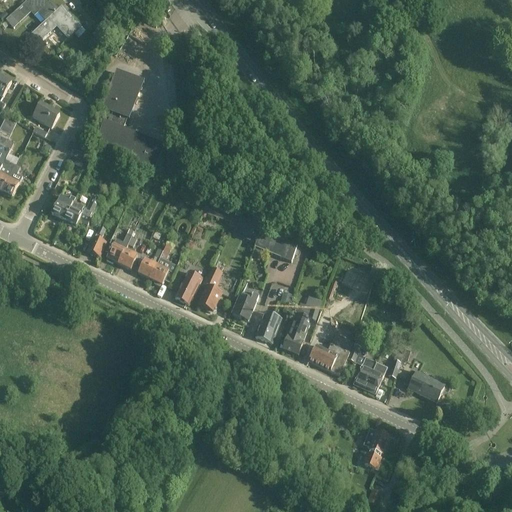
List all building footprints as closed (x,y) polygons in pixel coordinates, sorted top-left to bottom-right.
[(48,3),(44,0),(28,0),(27,2),(14,13),(5,22),(13,30),(35,11),(45,22),(59,10),(51,1),(48,3)] [(70,20),(60,9),(59,10),(45,22),(30,36),(37,44),(56,26),(68,39),(81,28),(72,18),(70,20)] [(4,13),(0,16),(0,19),(3,23),(9,18),(4,13)] [(64,52),(60,56),(64,61),(69,57),(64,52)] [(116,74),(117,75),(103,110),(102,110),(111,114),(106,126),(105,125),(106,125),(105,124),(96,147),(97,147),(97,146),(137,163),(135,169),(135,170),(135,169),(152,176),(153,175),(161,178),(165,170),(156,167),(164,148),(163,148),(138,138),(138,139),(122,132),(127,121),(129,121),(143,85),(144,85),(116,74)] [(0,97),(3,100),(12,85),(0,77),(0,97)] [(51,130),(60,117),(41,105),(33,118),(51,130)] [(0,132),(10,137),(16,124),(5,119),(0,130),(0,132)] [(44,140),(47,135),(35,129),(33,134),(44,140)] [(0,138),(8,142),(10,137),(0,132),(0,138)] [(0,193),(1,194),(8,181),(15,167),(5,163),(10,153),(14,146),(7,143),(8,142),(0,138),(0,148),(4,150),(0,159),(0,193)] [(84,154),(81,162),(89,165),(92,158),(84,154)] [(21,156),(18,162),(23,165),(26,159),(21,156)] [(15,167),(8,181),(1,194),(12,200),(19,186),(22,180),(17,177),(20,170),(15,168),(15,167)] [(75,200),(78,194),(66,188),(60,199),(61,199),(52,217),(64,223),(70,211),(74,204),(73,204),(75,200)] [(83,209),(74,204),(70,211),(64,223),(65,223),(64,225),(69,228),(70,226),(76,229),(79,223),(87,227),(93,216),(93,215),(99,204),(91,200),(86,211),(83,209)] [(207,204),(203,215),(231,224),(234,214),(207,204)] [(238,222),(234,231),(249,238),(250,235),(253,229),(238,222)] [(105,230),(100,228),(96,236),(102,238),(105,230)] [(280,260),(286,243),(279,240),(261,231),(254,250),(280,260)] [(123,244),(122,245),(128,247),(132,239),(127,237),(123,244)] [(87,254),(93,257),(93,258),(96,260),(97,259),(100,261),(107,246),(94,239),(87,254)] [(133,249),(137,241),(132,239),(128,247),(133,249)] [(113,246),(106,261),(107,262),(107,264),(111,266),(112,264),(119,267),(126,252),(128,247),(122,245),(123,244),(119,242),(119,243),(115,242),(113,246)] [(291,264),(297,247),(286,243),(280,260),(291,264)] [(150,282),(155,284),(154,286),(159,288),(160,287),(162,288),(166,280),(170,283),(177,269),(165,263),(172,248),(167,246),(164,254),(160,262),(157,267),(150,282)] [(160,262),(164,254),(158,251),(154,259),(160,262)] [(131,273),(138,258),(126,252),(119,267),(131,273)] [(150,282),(157,267),(145,261),(138,276),(150,282)] [(359,270),(354,283),(369,289),(374,276),(359,270)] [(204,287),(206,289),(197,307),(205,311),(205,312),(209,314),(211,314),(213,313),(215,313),(216,310),(215,308),(222,295),(218,293),(219,289),(217,288),(219,284),(223,275),(213,271),(209,280),(207,279),(204,287)] [(189,308),(203,281),(188,273),(174,300),(189,308)] [(337,285),(333,284),(327,301),(331,303),(337,285)] [(290,306),(293,297),(284,294),(280,303),(290,306)] [(239,299),(231,317),(240,321),(241,319),(244,321),(244,322),(249,324),(257,306),(256,306),(259,299),(253,297),(251,302),(249,301),(250,299),(242,296),(240,299),(239,299)] [(319,312),(300,306),(282,352),(299,358),(304,345),(303,344),(310,326),(307,325),(308,322),(315,324),(319,312)] [(269,332),(270,329),(269,328),(273,318),(264,314),(254,339),(263,343),(264,338),(267,339),(268,336),(265,335),(267,331),(269,332)] [(273,346),(282,321),(273,318),(269,328),(270,329),(269,332),(267,331),(265,335),(268,336),(267,339),(264,338),(263,343),(273,346)] [(350,356),(353,345),(336,337),(329,349),(328,353),(316,347),(308,364),(339,378),(347,361),(347,362),(350,356)] [(369,347),(357,341),(355,346),(353,345),(350,356),(347,362),(361,368),(353,387),(364,392),(377,365),(363,359),(366,355),(369,347)] [(407,363),(411,353),(405,351),(402,361),(407,363)] [(388,379),(396,381),(401,365),(393,363),(388,379)] [(375,397),(384,379),(387,370),(377,365),(364,392),(375,397)] [(410,372),(403,386),(409,389),(407,391),(436,405),(444,389),(410,372)] [(367,455),(363,466),(377,472),(382,460),(379,459),(380,457),(381,456),(382,456),(389,439),(376,434),(369,451),(370,451),(370,452),(368,455),(367,455)] [(371,490),(379,494),(384,482),(375,479),(371,490)]
